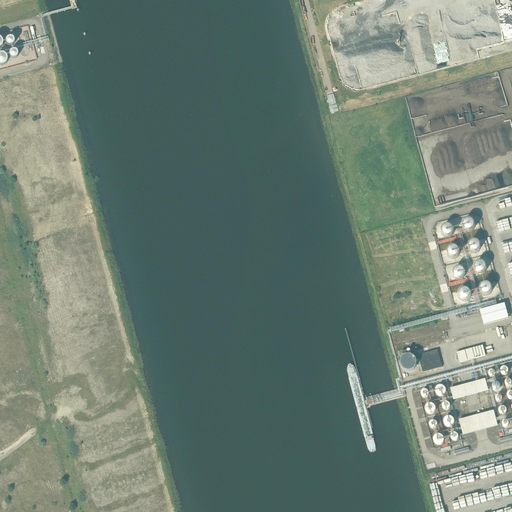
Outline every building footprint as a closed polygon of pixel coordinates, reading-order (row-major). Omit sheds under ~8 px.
[(511,0),(489,0),(494,4),(511,11),(511,0)] [(12,38),(10,38),(8,38),(6,40),(6,42),(6,44),(6,45),(8,47),(10,47),(12,47),(13,45),(14,44),(14,42),(13,40),(12,38)] [(16,52),(14,51),(12,52),(10,53),(9,55),(9,57),(10,59),(12,60),(14,60),(16,60),(17,59),(18,57),(18,55),(17,53),(16,52)] [(340,102),(336,86),(328,89),(332,104),(340,102)] [(340,103),(333,104),(335,112),(342,111),(340,103)] [(467,232),(469,232),(471,232),(472,231),(474,229),(475,227),(475,225),(474,223),(473,222),(471,221),(469,220),(467,221),(465,222),(463,223),(463,225),(463,227),(463,229),(465,231),(467,232)] [(442,234),(443,236),(445,237),(447,238),(449,238),(451,237),(452,236),(453,234),(454,232),(453,230),(452,228),(451,227),(449,226),(447,226),(445,227),(443,228),(442,230),(442,232),(442,234)] [(470,251),(471,253),(473,253),(475,253),(477,253),(479,252),(480,250),(480,248),(480,246),(479,244),(478,242),(476,242),(474,242),(472,242),(470,243),(469,245),(468,247),(469,249),(470,251)] [(449,258),(451,259),(453,259),(455,259),(457,258),(458,257),(459,255),(459,253),(459,251),(458,249),(456,248),(454,247),(452,247),(450,248),(449,250),(448,252),(447,254),(448,256),(449,258)] [(475,272),(477,274),(479,274),(481,274),(483,274),(485,272),(486,271),(486,269),(486,267),(485,265),(483,263),(481,263),(479,262),(477,263),(476,264),(475,266),(474,268),(475,270),(475,272)] [(455,279),(457,280),(459,280),(461,280),(463,279),(464,278),(465,276),(465,274),(465,272),(463,270),(462,269),(460,268),(457,268),(456,269),(454,271),(453,273),(453,275),(454,277),(455,279)] [(481,293),(483,295),(485,295),(487,296),(489,295),(490,294),(492,292),(492,290),(492,288),(491,286),(489,285),(487,284),(485,284),(483,284),(482,285),(481,287),(480,289),(480,291),(481,293)] [(460,299),(462,301),(464,301),(466,301),(468,300),(470,299),(471,297),(471,295),(470,293),(469,291),(467,290),(465,289),(463,290),(461,291),(460,293),(459,295),(459,297),(460,299)] [(504,304),(479,310),(481,315),(482,321),(483,325),(508,319),(507,314),(505,308),(504,304)] [(459,363),(485,356),(485,355),(495,353),(493,348),(484,350),(483,346),(457,353),(459,363)] [(423,373),(442,367),(437,350),(418,355),(423,373)] [(399,361),(399,364),(399,366),(400,369),(402,370),(404,372),(407,372),(409,372),(411,370),(413,369),(414,366),(415,364),(414,361),(413,359),(411,357),(409,356),(407,356),(404,356),(402,357),(400,359),(399,361)] [(453,400),(466,397),(489,391),(485,379),(450,388),(453,400)] [(436,390),(436,392),(438,394),(439,395),(441,396),(444,395),(445,393),(446,392),(446,390),(445,388),(444,386),(442,386),(439,386),(438,387),(436,390)] [(435,410),(436,408),(435,406),(433,404),(431,404),(429,404),(427,406),(426,408),(426,410),(427,411),(428,413),(430,414),(432,413),(434,412),(435,410)] [(463,436),(475,432),(498,426),(494,411),(459,420),(463,436)] [(445,421),(445,423),(446,425),(447,426),(450,427),(452,426),(453,425),(454,423),(454,421),(453,419),(452,418),(450,417),(448,417),(446,419),(445,421)] [(444,441),(444,439),(443,437),(442,435),(439,435),(437,435),(435,436),(434,438),(434,440),(435,442),(436,443),(438,444),(440,444),(442,443),(444,441)]
